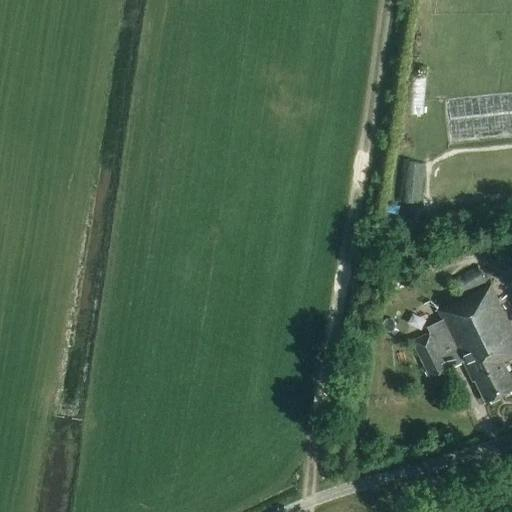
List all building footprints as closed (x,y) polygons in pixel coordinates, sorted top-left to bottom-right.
[(406,109),(424,112),(430,72),(412,70),(406,109)] [(425,199),(426,159),(403,159),(402,199),(425,199)] [(396,220),(399,206),(387,204),(384,218),(396,220)] [(393,258),(373,266),(378,281),(376,281),(381,294),(403,286),(393,258)] [(428,328),(431,332),(412,341),(430,378),(449,369),(448,369),(463,362),(473,382),(475,381),(486,403),(511,390),(511,380),(503,362),(511,357),(511,329),(491,285),(438,311),(443,320),(428,328)]
